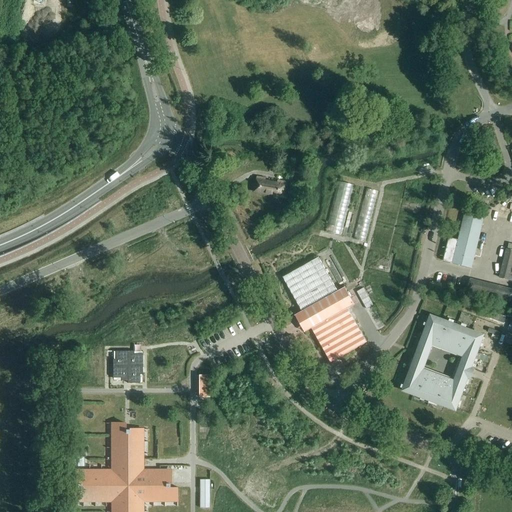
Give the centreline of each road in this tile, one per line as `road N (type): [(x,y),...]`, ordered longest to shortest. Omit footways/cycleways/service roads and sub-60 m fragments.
road 1 (unclassified): [(335,405),(414,305),(461,138),(511,109)]
road 2 (unclassified): [(211,200),(296,366),(335,405)]
road 3 (unclassified): [(0,291),(211,200)]
road 4 (tertiary): [(0,246),(98,191),(139,162),(162,132)]
road 5 (unclassified): [(335,405),(511,476)]
road 6 (tertiary): [(162,132),(125,0)]
